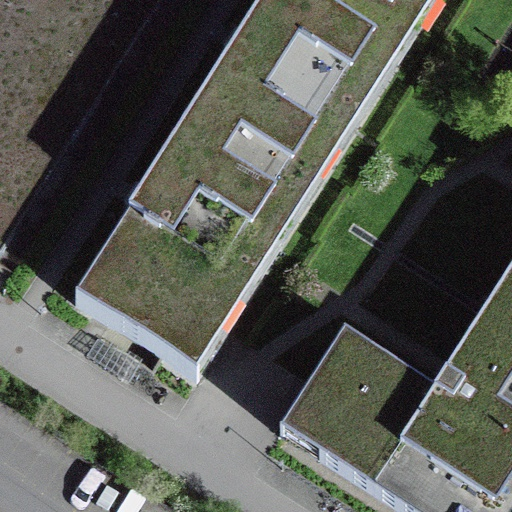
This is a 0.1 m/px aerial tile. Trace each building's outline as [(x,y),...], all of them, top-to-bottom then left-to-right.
[(0,0),(0,257),(164,0),(0,0)] [(232,180),(285,214),(384,58),(331,25),(340,10),(346,0),(271,0),(267,8),(243,46),(198,115),(252,149),(239,168),(232,180)] [(331,25),(384,58),(421,0),(346,0),(340,10),(331,25)] [(182,375),(285,214),(232,180),(239,168),(252,149),(198,115),(142,203),(117,243),(76,307),(182,375)] [(511,317),(511,279),(495,306),(511,317)] [(511,511),(511,317),(495,306),(451,374),(437,397),(344,338),(280,438),(395,511),(511,511)]
